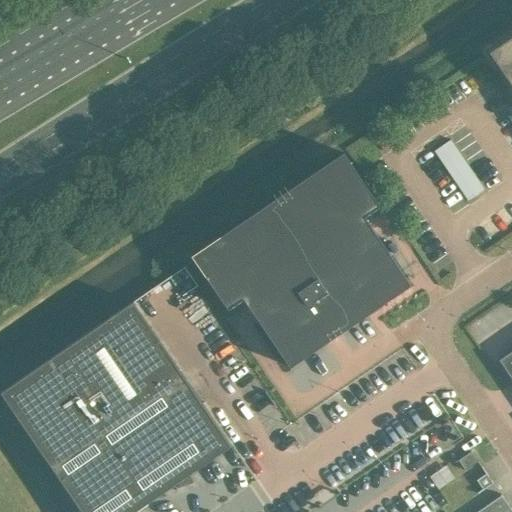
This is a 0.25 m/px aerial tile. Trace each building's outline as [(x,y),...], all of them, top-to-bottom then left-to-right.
[(511,36),(490,52),(511,84),(511,36)] [(465,198),(481,187),(447,137),(431,147),(465,198)] [(380,206),(344,152),(192,256),(228,309),(244,299),(290,367),(411,285),(365,217),(380,206)] [(132,302),(1,392),(82,511),(134,511),(231,446),(132,302)] [(511,350),(499,360),(511,379),(511,350)] [(477,492),(477,493),(478,493),(493,482),(471,450),(455,461),(456,462),(458,460),(465,470),(477,462),(486,473),(476,480),(482,488),(477,492)] [(511,511),(511,509),(511,508),(501,494),(475,511),(511,511)]
